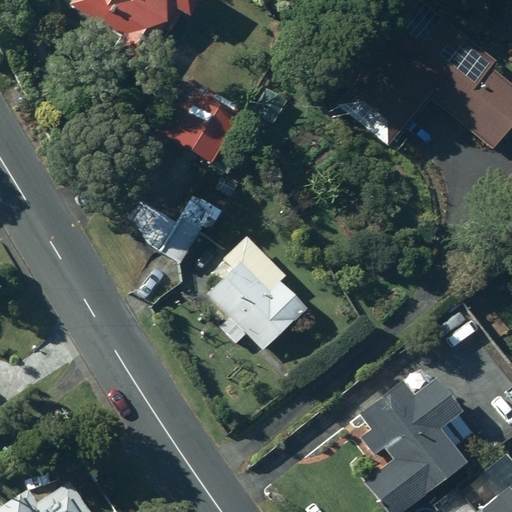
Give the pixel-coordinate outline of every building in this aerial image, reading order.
[(117,43),(110,56),(136,72),(160,33),(167,37),(177,20),(184,24),(198,0),(72,0),(66,11),(117,43)] [(417,4),(331,109),(384,152),(426,100),(491,153),(511,126),(511,91),(488,72),(493,66),(417,4)] [(135,126),(151,152),(166,142),(207,168),(235,124),(232,123),(238,114),(188,82),(182,93),(180,91),(154,132),(146,119),(135,126)] [(264,92),(250,115),(270,127),(284,104),(264,92)] [(239,112),(246,117),(250,111),(243,107),(239,112)] [(213,170),(225,177),(234,163),(221,156),(213,170)] [(220,179),(214,191),(229,200),(235,188),(220,179)] [(145,246),(157,254),(157,255),(178,268),(198,234),(197,231),(210,230),(219,215),(191,199),(175,226),(136,203),(126,220),(145,246)] [(227,321),(218,330),(233,347),(243,337),(260,354),(303,314),(278,287),(282,283),(245,243),(211,275),(220,283),(205,297),(227,321)] [(391,464),(361,486),(379,511),(404,511),(461,470),(449,452),(468,438),(430,386),(408,403),(396,388),(355,419),(367,435),(358,441),(371,459),(381,451),(391,464)] [(0,511),(83,511),(66,486),(33,507),(26,496),(0,511)] [(511,511),(511,506),(502,494),(479,511),(511,511)]
